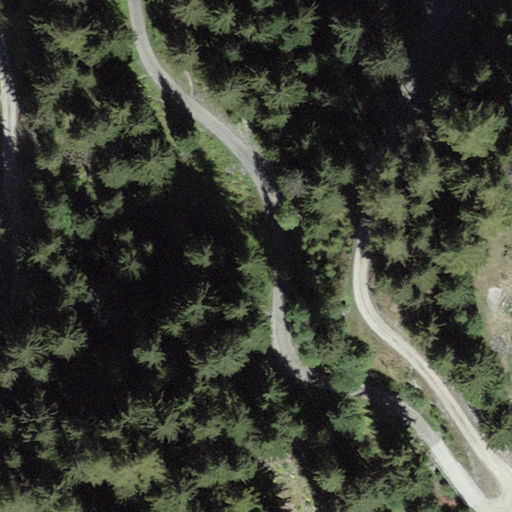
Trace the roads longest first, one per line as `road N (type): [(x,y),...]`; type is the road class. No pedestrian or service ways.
road 1 (track): [(136,0),(150,63),(221,130),(276,209),(278,346),(302,376),(391,406),(482,511)]
road 2 (track): [(511,503),(419,367),(355,297),(361,238),(446,0)]
road 3 (track): [(0,340),(16,312),(0,45)]
